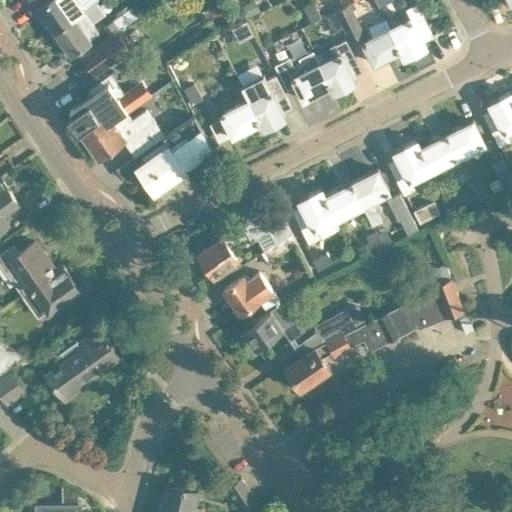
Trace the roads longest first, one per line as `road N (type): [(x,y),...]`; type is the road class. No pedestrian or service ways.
road 1 (residential): [(120,247),(491,55)]
road 2 (unclassified): [(259,456),(495,329)]
road 3 (unclassified): [(120,247),(0,68)]
road 4 (residential): [(128,497),(154,414),(200,372)]
road 5 (unclassified): [(200,372),(120,247)]
road 6 (residential): [(0,477),(39,451),(128,497)]
